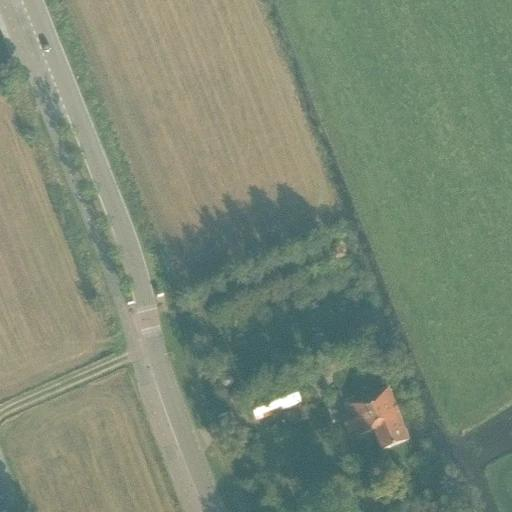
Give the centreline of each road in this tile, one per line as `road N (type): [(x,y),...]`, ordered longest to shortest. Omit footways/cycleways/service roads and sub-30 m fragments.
road 1 (tertiary): [(213,511),(155,359),(131,252),(30,0)]
road 2 (track): [(152,349),(0,417)]
